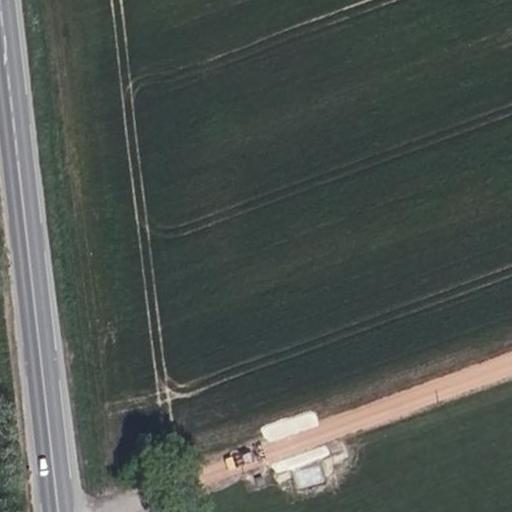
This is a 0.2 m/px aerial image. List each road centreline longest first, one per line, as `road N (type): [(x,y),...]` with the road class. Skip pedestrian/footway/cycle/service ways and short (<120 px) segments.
road 1 (primary): [(10,0),(63,511)]
road 2 (unknown): [(109,511),(511,361)]
